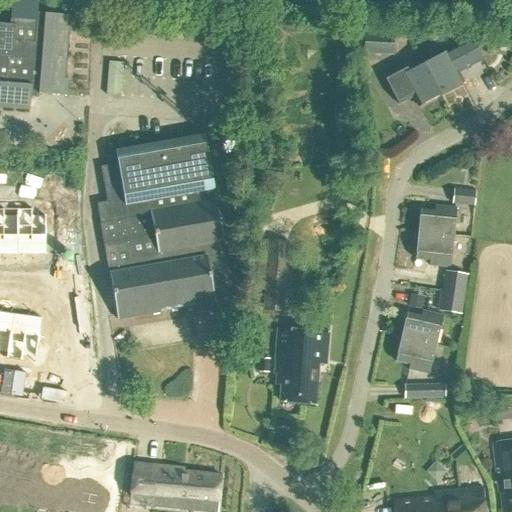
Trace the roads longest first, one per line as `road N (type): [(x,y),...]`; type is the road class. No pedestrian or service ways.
road 1 (residential): [(305,500),(350,419),(403,170),(511,91)]
road 2 (residential): [(268,471),(225,442),(0,405)]
